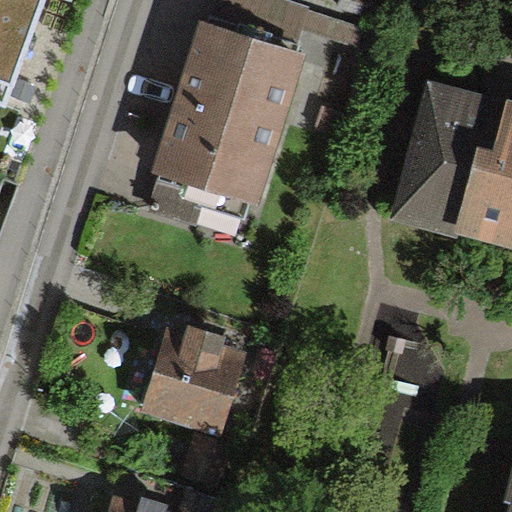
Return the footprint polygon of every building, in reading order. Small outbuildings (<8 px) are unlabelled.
[(0,0),(0,99),(3,101),(39,0),(0,0)] [(307,43),(200,11),(150,175),(258,207),(307,43)] [(388,200),(511,233),(511,70),(430,48),(388,200)] [(151,300),(119,402),(213,432),(246,330),(151,300)] [(104,475),(92,511),(196,511),(198,504),(104,475)]
